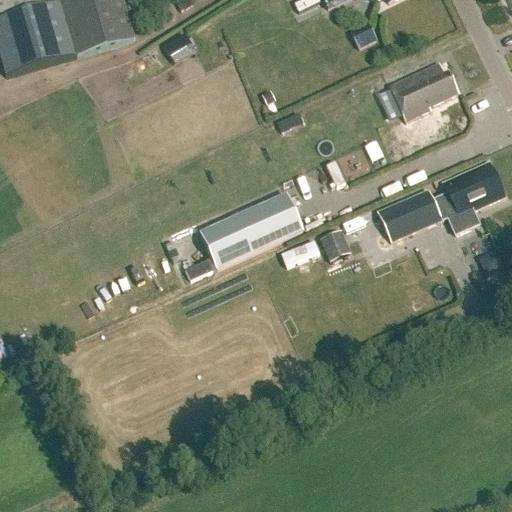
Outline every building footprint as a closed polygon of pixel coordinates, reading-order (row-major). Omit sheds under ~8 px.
[(0,0),(0,58),(7,82),(76,62),(60,7),(57,0),(0,0)] [(120,0),(57,0),(60,7),(76,62),(133,46),(134,45),(132,39),(120,0)] [(321,0),(328,14),(356,0),(362,0),(364,3),(374,6),(385,1),(388,8),(404,0),(321,0)] [(359,54),(376,45),(368,30),(351,38),(359,54)] [(174,69),(195,56),(184,38),(163,51),(174,69)] [(411,84),(391,93),(406,126),(431,114),(430,112),(458,98),(448,76),(444,78),(439,68),(410,82),(411,84)] [(442,118),(431,123),(437,137),(449,131),(442,118)] [(473,216),(505,202),(489,167),(443,187),(448,199),(433,205),(428,195),(377,218),(390,249),(447,223),(455,240),(479,230),(473,216)] [(286,199),(200,238),(217,275),(302,236),(286,199)] [(341,236),(320,245),(330,268),(351,259),(341,236)] [(190,287),(212,276),(207,266),(185,276),(190,287)]
